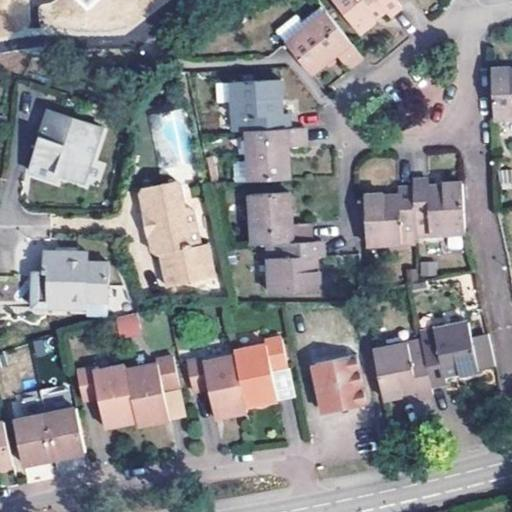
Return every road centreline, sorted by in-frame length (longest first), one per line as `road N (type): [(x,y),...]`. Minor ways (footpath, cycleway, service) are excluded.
road 1 (residential): [(467,21),(467,101),(452,132),(428,140),(357,140),(338,113),(443,26)]
road 2 (tertiary): [(288,511),(511,460)]
